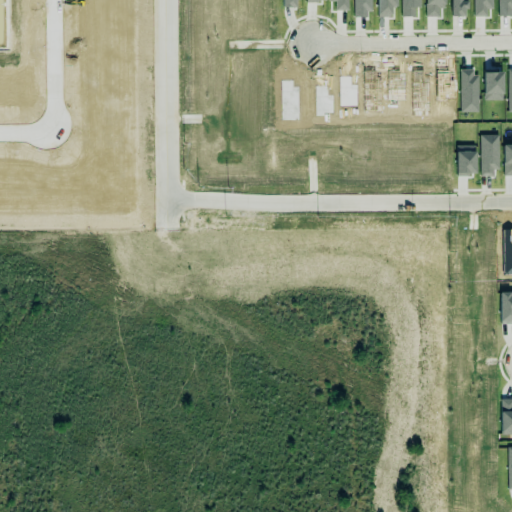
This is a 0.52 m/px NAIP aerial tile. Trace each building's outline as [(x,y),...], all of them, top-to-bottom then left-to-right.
[(479,176),(497,176),(496,135),(479,135),(479,176)] [(511,144),(502,145),(503,176),(511,175),(511,144)] [(455,175),(474,175),(474,146),(456,145),(455,175)] [(499,324),(511,323),(511,293),(499,293),(499,324)] [(511,433),(511,398),(499,399),(500,434),(511,433)]
